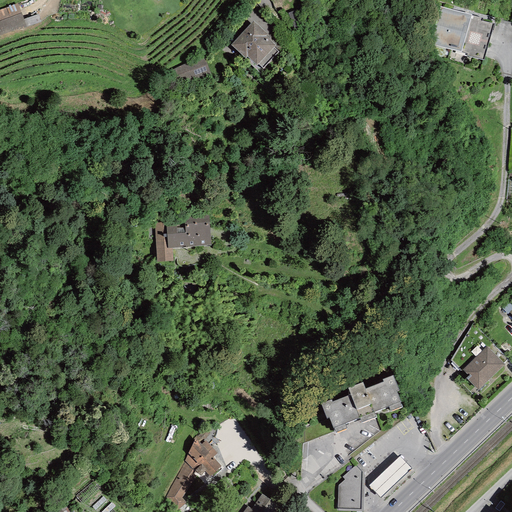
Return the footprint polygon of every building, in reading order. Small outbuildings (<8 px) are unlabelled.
[(0,34),(25,26),(17,3),(0,9),(0,34)] [(472,14),(441,7),(430,44),(467,54),(466,55),(484,60),(494,24),(482,21),(483,19),(471,16),(472,14)] [(253,21),(230,45),(245,58),(247,57),(257,66),(258,65),(263,69),(279,52),(273,47),(276,45),(266,36),(268,34),(253,21)] [(210,73),(204,58),(170,70),(175,86),(210,73)] [(172,248),(211,245),(208,216),(165,220),(166,223),(167,249),(172,248)] [(157,262),(172,261),(172,248),(167,249),(166,223),(155,223),(157,262)] [(511,300),(501,308),(507,315),(509,313),(509,312),(511,309),(511,300)] [(462,370),(467,376),(466,378),(478,390),(504,365),(492,352),(486,346),(462,370)] [(362,382),(348,388),(350,395),(332,402),(331,399),(320,403),(326,418),(328,418),(333,429),(334,428),(335,433),(346,429),(344,424),(359,418),(361,423),(376,418),(374,413),(388,407),(390,412),(402,407),(396,391),(398,390),(393,375),(382,380),(383,382),(365,389),(362,382)] [(200,443),(210,433),(204,428),(193,439),(194,440),(195,439),(200,443)] [(210,477),(221,466),(213,457),(217,453),(206,440),(201,444),(200,443),(195,439),(194,440),(188,454),(184,461),(185,462),(195,472),(195,471),(200,476),(205,471),(210,477)] [(412,468),(400,456),(368,486),(380,498),(412,468)] [(176,511),(186,503),(182,498),(195,472),(185,462),(166,497),(176,511)] [(357,464),(342,477),(344,479),(338,485),(336,510),(363,511),(364,472),(357,464)] [(271,511),(277,505),(262,494),(251,508),(248,506),(243,511),(271,511)]
